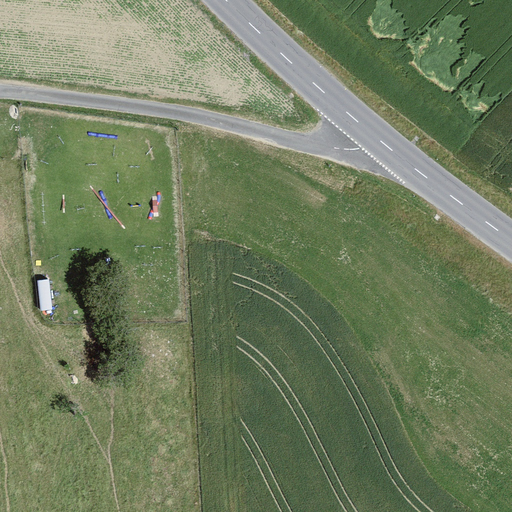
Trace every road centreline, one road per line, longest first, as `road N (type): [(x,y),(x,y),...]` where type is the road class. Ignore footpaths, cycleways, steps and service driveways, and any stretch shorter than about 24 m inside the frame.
road 1 (unclassified): [(379,140),(330,147),(178,112),(0,90)]
road 2 (tertiary): [(379,140),(226,0)]
road 3 (tertiary): [(511,239),(379,140)]
